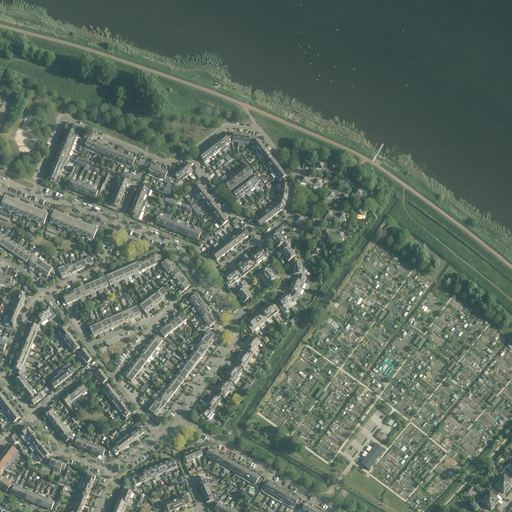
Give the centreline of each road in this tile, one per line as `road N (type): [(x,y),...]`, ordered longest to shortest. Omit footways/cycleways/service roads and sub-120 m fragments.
road 1 (residential): [(343,511),(178,416)]
road 2 (residential): [(146,154),(65,117),(34,193)]
road 3 (residential): [(292,169),(259,129),(225,125),(189,151)]
